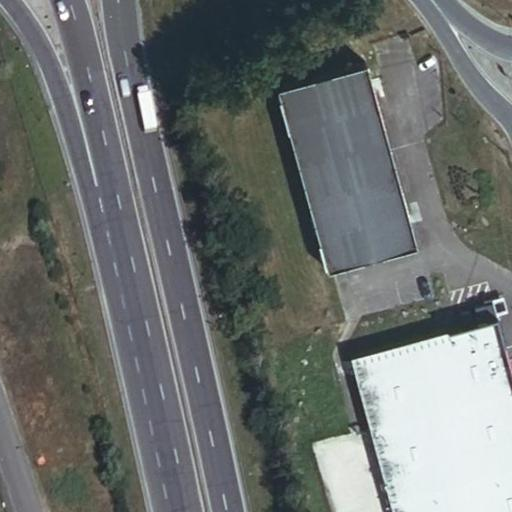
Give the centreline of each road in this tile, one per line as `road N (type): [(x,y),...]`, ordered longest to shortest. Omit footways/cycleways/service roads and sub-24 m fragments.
road 1 (primary): [(227,511),(118,0)]
road 2 (primary): [(121,213),(183,511)]
road 3 (primary): [(9,0),(44,53),(79,159),(121,213)]
road 4 (primary): [(70,0),(121,213)]
road 5 (secondary): [(430,0),(479,88),(511,122)]
